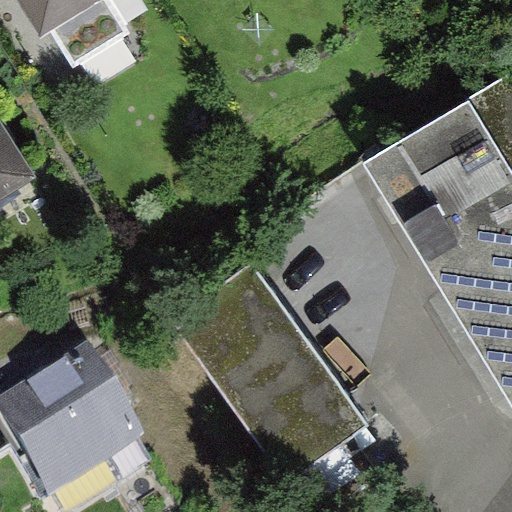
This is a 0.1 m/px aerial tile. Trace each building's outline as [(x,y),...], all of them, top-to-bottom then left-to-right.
[(110,0),(39,0),(60,32),(110,0)] [(511,118),(497,94),(392,157),(511,352),(511,118)] [(0,211),(50,181),(0,100),(0,211)] [(364,410),(247,253),(166,313),(283,470),(364,410)] [(89,352),(0,409),(0,423),(54,506),(149,445),(89,352)]
